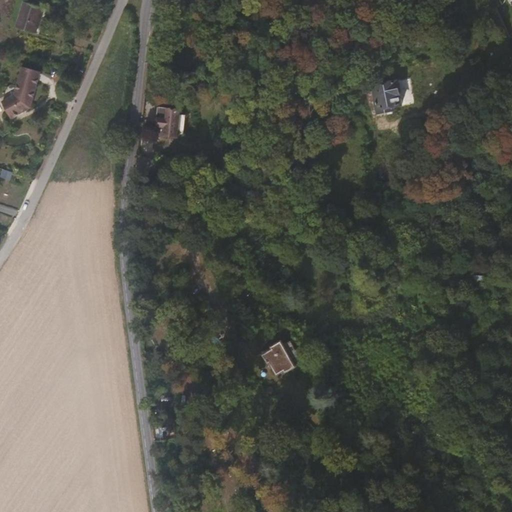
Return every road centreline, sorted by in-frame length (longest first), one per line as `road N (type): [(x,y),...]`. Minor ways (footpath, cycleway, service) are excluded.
road 1 (unclassified): [(151,0),(128,241),(155,511)]
road 2 (unclassified): [(0,262),(123,0)]
